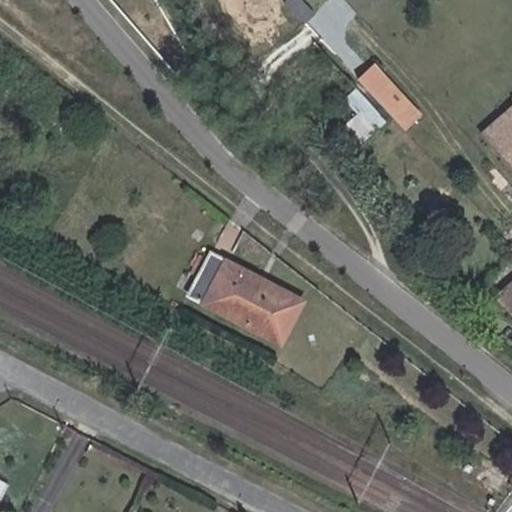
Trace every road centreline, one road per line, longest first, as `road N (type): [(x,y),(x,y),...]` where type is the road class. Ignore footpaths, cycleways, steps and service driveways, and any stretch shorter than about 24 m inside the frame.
road 1 (residential): [(511,389),(354,263),(135,62),(81,0)]
road 2 (track): [(205,0),(371,230),(384,287)]
road 3 (residential): [(0,369),(278,511)]
